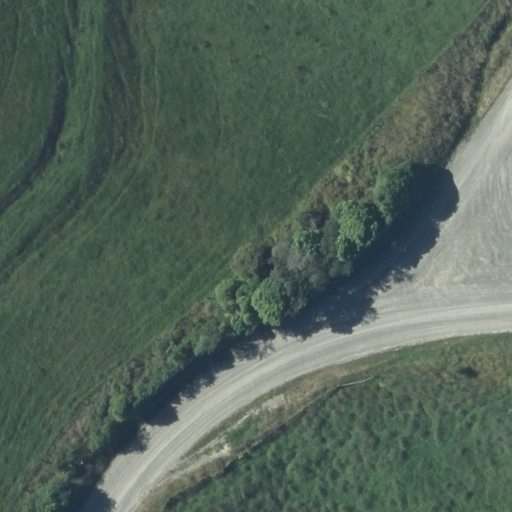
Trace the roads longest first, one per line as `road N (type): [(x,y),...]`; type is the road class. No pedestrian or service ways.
road 1 (unclassified): [(460,315),(364,330),(230,389),(153,477),(137,511)]
road 2 (unclassified): [(460,315),(454,190),(482,110),(511,82)]
